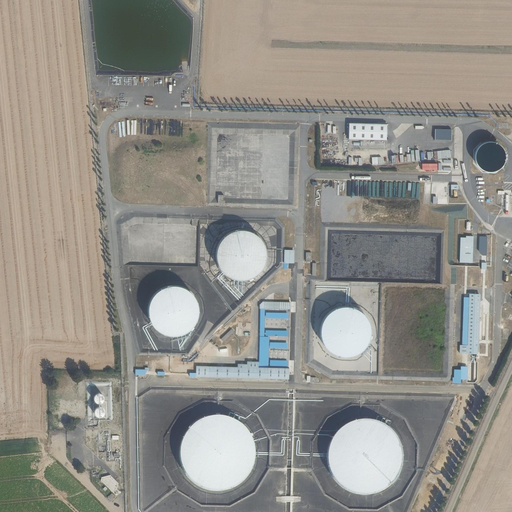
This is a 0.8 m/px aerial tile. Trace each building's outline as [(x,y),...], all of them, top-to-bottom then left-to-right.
[(349,124),(348,140),(386,141),(386,125),(349,124)] [(452,129),(435,129),(435,140),(451,141),(452,129)] [(495,143),(493,142),(489,142),(487,142),(484,143),(482,144),(479,145),(477,147),(476,150),(475,152),(474,155),(474,158),(474,160),(475,163),(477,165),(478,167),(480,169),(483,171),(485,172),(490,172),(493,172),(495,171),(498,170),(500,168),(502,166),(503,164),(504,161),(505,158),(505,156),(504,153),(503,150),(502,148),(500,146),(498,144),(495,143)] [(411,154),(406,155),(407,162),(420,160),(418,149),(410,151),(411,154)] [(451,158),(450,150),(434,151),(434,159),(451,158)] [(372,158),(373,166),(380,165),(379,157),(372,158)] [(444,195),(444,184),(424,184),(424,204),(448,204),(447,195),(444,195)] [(119,221),(123,264),(155,261),(152,257),(154,255),(148,256),(147,254),(145,256),(145,254),(149,250),(160,249),(163,246),(155,247),(155,246),(148,247),(144,243),(147,240),(144,237),(150,236),(148,234),(152,233),(152,231),(156,230),(160,236),(160,228),(166,227),(165,216),(119,221)] [(248,231),(245,230),(242,230),(239,230),(236,231),(233,232),(230,233),(227,235),(225,236),(223,239),(221,241),(219,244),(218,247),(217,250),(216,253),(216,256),(216,259),(217,262),(218,265),(219,268),(220,271),(222,273),(225,275),(227,277),(230,279),(232,280),(235,281),(238,282),(242,282),(245,282),(248,281),(251,280),(254,279),(257,278),(259,276),(262,273),(263,271),(265,268),(266,265),(267,262),(268,259),(268,256),(268,253),(267,250),(266,247),(265,244),(263,241),(262,239),(259,237),(257,235),(254,233),(251,232),(248,231)] [(464,238),(459,238),(458,263),(471,263),(472,236),(464,236),(464,238)] [(294,250),(284,250),(284,263),(294,263),(294,250)] [(456,283),(485,284),(485,272),(469,272),(469,276),(454,276),(454,283),(456,283)] [(148,312),(150,321),(154,328),(161,334),(169,337),(177,337),(186,335),(193,330),(198,323),(200,315),(200,306),(196,298),(191,292),(184,288),(175,286),(167,287),(159,290),(153,296),(149,304),(148,312)] [(479,295),(468,294),(468,303),(465,303),(465,309),(469,309),(467,345),(460,345),(459,354),(477,355),(477,346),(478,346),(479,295)] [(353,309),(350,308),(347,308),(344,308),(341,309),(338,310),(335,311),(332,312),(330,314),(328,317),(326,319),(324,322),(323,324),(322,327),(321,330),(321,333),(321,337),(322,340),(323,343),(324,345),(325,348),(327,351),(329,353),(332,355),(334,356),(337,358),(340,359),(343,359),(347,359),(350,359),(353,359),(356,358),(359,356),(361,355),(364,353),(366,351),(368,348),(369,346),(371,343),(372,340),(372,337),(372,334),(372,331),(372,328),(371,325),(369,322),(368,319),(366,317),(364,315),(361,313),(359,311),(356,310),(353,309)] [(238,367),(196,366),(196,373),(196,377),(289,380),(289,368),(258,368),(259,362),(247,362),(247,364),(238,364),(238,367)] [(453,369),(452,383),(461,384),(461,380),(467,380),(468,366),(460,366),(460,370),(453,369)] [(100,393),(99,393),(97,393),(96,394),(95,395),(94,395),(94,396),(93,397),(93,398),(94,399),(94,400),(95,402),(96,403),(97,403),(98,403),(99,403),(100,403),(102,402),(103,402),(103,401),(104,400),(104,399),(104,398),(104,397),(104,396),(103,395),(102,394),(101,393),(100,393)] [(100,407),(99,407),(99,406),(97,407),(96,407),(95,408),(94,409),(94,410),(93,411),(93,413),(94,414),(95,416),(96,417),(97,417),(98,417),(99,417),(100,417),(101,417),(102,416),(103,415),(103,414),(104,413),(104,411),(104,410),(103,409),(103,408),(102,407),(101,407),(100,407)] [(226,415),(222,414),(217,414),(213,414),(209,415),(205,416),(201,418),(197,420),(193,423),(190,426),(187,429),(185,433),(183,437),(182,441),(181,446),(181,450),(181,454),(182,459),(183,463),(185,467),(187,471),(190,474),(193,477),(196,480),(200,482),(204,484),(208,486),(212,487),(217,487),(222,487),(226,486),(230,484),(234,483),(238,480),(241,478),(244,475),(247,471),(249,467),(251,463),(252,459),(253,455),(253,450),(253,446),(252,442),(251,438),(249,434),(247,430),(244,426),(241,423),(238,420),(234,418),(230,416),(226,415)] [(378,420),(374,419),(370,418),(367,418),(362,419),(358,419),(354,421),(350,423),(346,425),(342,428),(339,431),(336,434),(334,438),(332,442),(331,446),(330,451),(330,455),(330,460),(331,464),(332,468),(334,472),(336,476),(339,480),(342,483),(345,486),(349,488),(353,490),(357,492),(361,492),(370,493),(375,492),(379,491),(383,489),(387,487),(391,484),(394,481),(397,478),(399,474),(401,470),(403,466),(404,462),(404,457),(404,453),(404,449),(403,444),(401,440),(399,436),(396,433),(393,429),(390,426),(386,424),(383,422),(378,420)] [(109,476),(101,478),(100,482),(112,493),(115,496),(118,495),(118,492),(116,490),(118,484),(109,476)] [(228,506),(226,511),(266,511),(264,507),(263,511),(259,511),(257,506),(257,510),(254,510),(251,502),(245,505),(240,504),(239,511),(238,511),(236,507),(228,506)]
